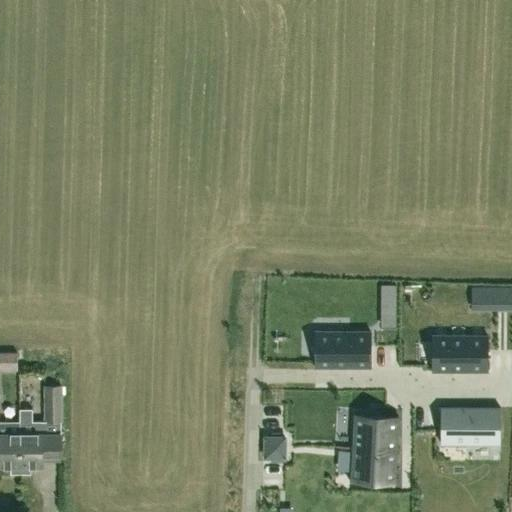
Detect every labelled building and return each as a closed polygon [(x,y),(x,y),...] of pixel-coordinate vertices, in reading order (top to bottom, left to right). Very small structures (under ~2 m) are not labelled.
[(382,326),(396,326),(396,286),(382,286),(382,326)] [(511,288),(488,289),(488,309),(511,308),(511,288)] [(370,365),(370,333),(317,333),(317,332),(315,332),(315,334),(316,334),(316,365),(370,365)] [(434,369),(487,369),(487,337),(466,337),(466,336),(464,336),(464,337),(452,337),(452,336),(450,336),(450,337),(434,337),(434,336),(432,336),(432,338),(433,338),(433,346),(432,346),(432,348),(433,348),(433,359),(432,359),(432,360),(433,360),(433,368),(432,368),(432,369),(434,369)] [(47,421),(60,421),(60,388),(46,388),(47,421)] [(499,443),(499,408),(441,408),(441,443),(476,443),(476,444),(479,444),(479,443),(499,443)] [(352,448),(397,450),(398,416),(354,414),(352,448)] [(0,421),(0,466),(10,467),(10,475),(20,474),(20,434),(20,421),(0,421)] [(32,421),(20,421),(20,434),(20,474),(30,474),(30,467),(43,467),(43,461),(61,461),(61,436),(42,436),(42,421),(32,421)] [(265,437),(265,447),(285,447),(285,438),(265,437)] [(511,443),(500,443),(500,444),(500,458),(511,457),(511,443)] [(265,447),(265,457),(285,457),(285,447),(265,447)] [(397,450),(352,448),(350,481),(395,484),(397,450)] [(324,508),(322,479),(307,480),(309,509),(324,508)]
